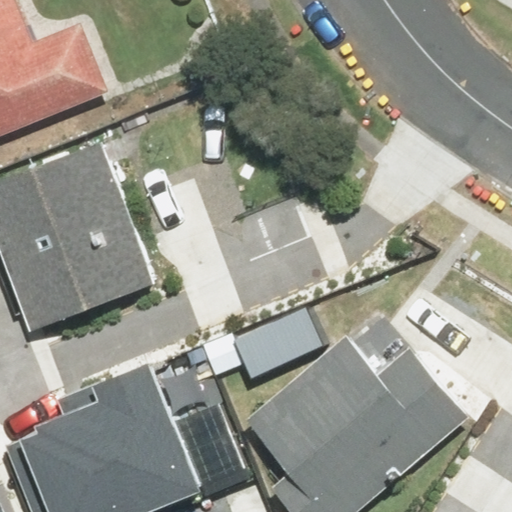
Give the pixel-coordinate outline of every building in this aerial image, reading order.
[(32,0),(0,0),(0,138),(127,89),(99,16),(46,36),(32,0)] [(113,145),(0,183),(0,198),(43,324),(161,284),(113,145)] [(222,260),(108,306),(131,363),(245,316),(222,260)] [(275,465),(313,511),(362,511),(483,413),(425,342),(412,353),(382,315),(260,414),(291,452),(275,465)] [(55,359),(0,387),(0,450),(81,409),(55,359)] [(182,377),(50,429),(83,511),(137,511),(223,478),(182,377)] [(0,511),(33,511),(21,483),(0,491),(0,511)]
